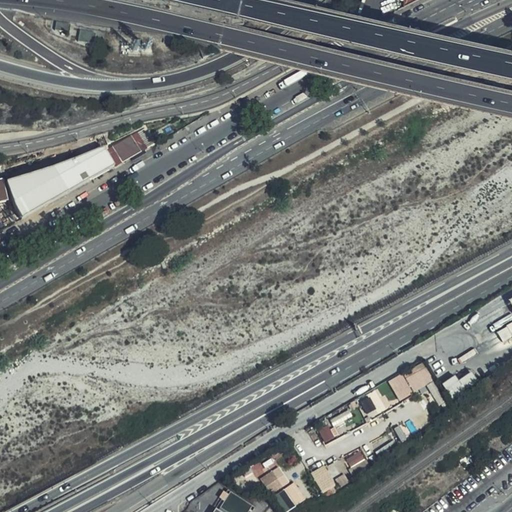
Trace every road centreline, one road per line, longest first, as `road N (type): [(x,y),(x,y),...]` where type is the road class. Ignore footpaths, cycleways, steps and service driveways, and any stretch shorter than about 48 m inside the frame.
road 1 (primary): [(511,252),(19,511)]
road 2 (primary): [(511,261),(58,511)]
road 3 (motorway): [(49,0),(511,104)]
road 4 (tertiary): [(363,53),(0,256)]
road 5 (tertiary): [(363,53),(352,41),(324,43),(200,103),(0,147)]
road 6 (motorway): [(0,63),(107,86),(158,83),(224,61),(310,0)]
road 7 (primary): [(77,511),(360,359)]
road 8 (motorway): [(511,66),(221,0)]
road 9 (primary): [(116,511),(360,359)]
road 10 (tertiary): [(193,191),(394,80)]
road 11 (tertiary): [(0,302),(193,191)]
road 12 (tertiary): [(193,191),(235,154),(353,89),(370,68)]
road 13 (primary): [(360,359),(511,274)]
road 14 (tertiary): [(394,80),(511,21)]
